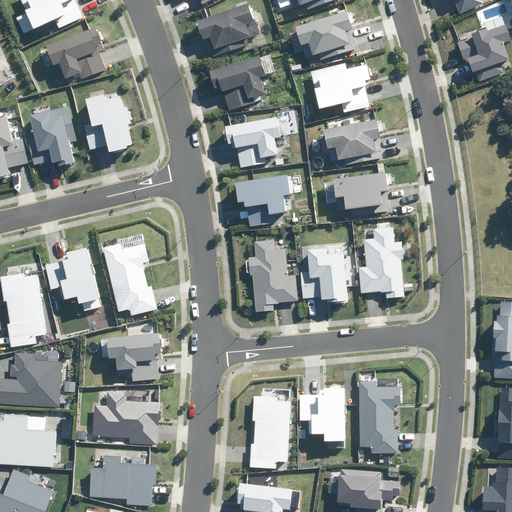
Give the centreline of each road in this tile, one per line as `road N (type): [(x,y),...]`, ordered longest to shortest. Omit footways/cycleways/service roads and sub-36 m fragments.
road 1 (residential): [(398,0),(424,86),(442,193),(448,327)]
road 2 (residential): [(207,349),(448,327)]
road 3 (residential): [(192,179),(0,221)]
road 4 (residential): [(136,0),(192,179)]
road 5 (residential): [(448,327),(437,511)]
road 6 (residential): [(192,179),(207,349)]
road 7 (residential): [(207,349),(194,511)]
